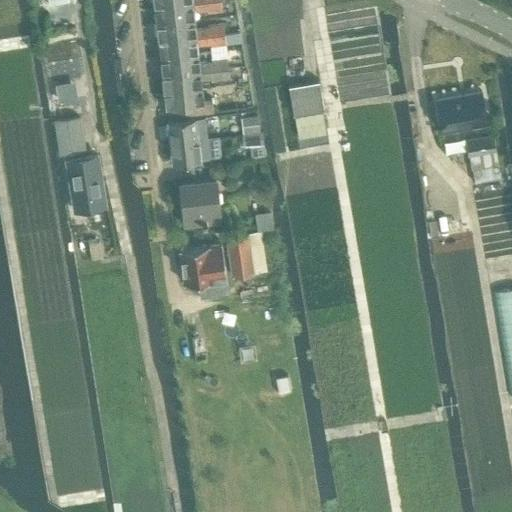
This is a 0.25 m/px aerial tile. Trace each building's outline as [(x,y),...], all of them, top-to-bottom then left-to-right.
[(210,0),(154,6),(156,23),(193,19),(192,8),(196,8),(196,10),(206,9),(206,11),(221,9),(220,0),(210,0)] [(156,23),(158,40),(223,33),(222,23),(208,24),(208,26),(194,28),(193,19),(156,23)] [(158,40),(160,57),(197,53),(196,44),(210,42),(210,44),(224,43),(223,33),(158,40)] [(160,57),(161,74),(227,67),(226,57),(212,59),(212,61),(198,62),(197,53),(160,57)] [(161,74),(163,91),(200,87),(200,77),(213,76),(214,78),(228,77),(227,67),(161,74)] [(294,84),(288,85),(293,116),(303,114),(324,111),(319,80),(294,84)] [(200,87),(163,91),(165,108),(168,108),(169,116),(212,111),(210,97),(202,98),(200,87)] [(484,89),(438,96),(442,128),(488,121),(484,89)] [(239,117),(241,133),(258,131),(256,116),(239,117)] [(55,121),(60,153),(84,149),(79,117),(55,121)] [(168,121),(170,142),(206,139),(204,119),(195,119),(168,121)] [(261,133),(242,135),(243,147),(249,146),(263,145),(261,133)] [(466,139),(468,154),(470,168),(498,165),(496,151),(494,135),(466,139)] [(206,139),(170,142),(171,163),(199,160),(199,159),(208,159),(206,139)] [(410,148),(345,159),(352,201),(418,190),(410,148)] [(66,160),(74,210),(106,205),(97,155),(66,160)] [(180,183),(184,224),(220,220),(216,179),(180,183)] [(273,227),(271,211),(255,213),(257,229),(273,227)] [(226,235),(232,275),(266,271),(260,231),(226,235)] [(178,266),(180,278),(183,278),(184,282),(214,278),(214,277),(224,276),(222,263),(212,264),(209,243),(179,247),(182,266),(178,266)] [(288,375),(275,378),(278,393),(291,391),(288,375)]
